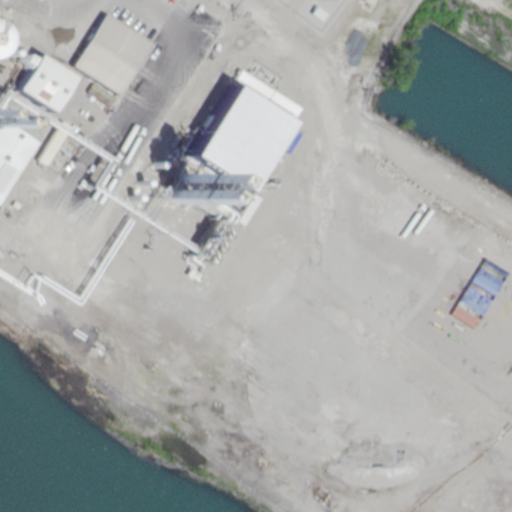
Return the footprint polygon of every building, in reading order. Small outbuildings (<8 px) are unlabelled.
[(376,0),(363,0),(360,6),(370,12),(376,0)] [(108,106),(148,40),(100,12),(67,66),(92,80),(85,92),(108,106)] [(10,90),(47,112),(70,75),(32,53),(10,90)] [(177,122),(215,143),(229,118),(191,97),(177,122)] [(66,126),(58,121),(34,159),(43,164),(66,126)] [(0,186),(27,140),(0,124),(0,186)] [(244,160),(271,177),(286,153),(258,137),(244,160)]
